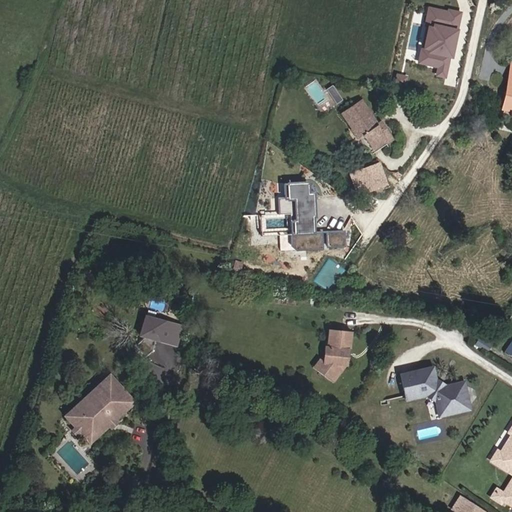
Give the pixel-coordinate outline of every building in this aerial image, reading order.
[(449,56),(459,13),(448,10),(447,16),(440,14),(441,11),(428,8),(425,24),(433,26),(427,51),(425,63),(438,66),(445,68),(448,56),(449,56)] [(425,63),(427,51),(420,49),(418,62),(425,63)] [(443,76),(445,68),(438,66),(436,74),(443,76)] [(404,86),(406,77),(396,75),(394,83),(404,86)] [(511,79),(509,79),(506,92),(508,93),(506,100),(505,100),(502,112),(510,114),(509,116),(511,117),(511,79)] [(338,98),(332,89),(328,92),(334,101),(338,98)] [(404,104),(406,94),(388,90),(385,100),(404,104)] [(373,150),(392,137),(385,128),(384,129),(381,131),(377,124),(361,101),(341,114),(352,129),(356,126),(361,133),(373,150)] [(361,133),(356,126),(352,129),(351,130),(356,137),(361,133)] [(386,184),(379,163),(357,171),(362,183),(354,186),(357,194),(386,184)] [(362,183),(357,171),(350,174),(354,186),(362,183)] [(288,233),(311,233),(311,182),(281,182),(280,212),(294,212),(294,220),(288,220),(288,233)] [(327,244),(344,245),(344,232),(328,231),(327,244)] [(175,346),(181,327),(145,317),(139,336),(142,336),(141,339),(135,345),(145,357),(152,351),(155,340),(175,346)] [(328,329),(327,347),(325,347),(324,361),(323,362),(317,371),(325,377),(327,374),(335,379),(346,364),(342,362),(343,354),(347,350),(350,348),(351,332),(328,329)] [(324,361),(319,358),(312,367),(317,371),(323,362),(324,361)] [(470,409),(463,382),(442,387),(435,382),(432,367),(400,375),(405,396),(431,390),(438,394),(442,415),(470,409)] [(335,379),(327,374),(325,377),(332,382),(335,379)] [(114,420),(134,402),(109,375),(65,416),(75,427),(79,432),(90,443),(109,425),(106,422),(111,418),(114,420)] [(114,420),(111,418),(106,422),(109,425),(111,428),(116,423),(114,420)] [(511,423),(507,431),(511,434),(500,453),(507,457),(500,467),(511,474),(511,479),(509,486),(511,487),(511,423)] [(497,451),(491,461),(500,467),(507,457),(500,453),(497,451)] [(511,487),(506,495),(503,500),(511,506),(511,487)] [(506,495),(498,490),(493,498),(501,504),(503,500),(506,495)] [(485,511),(460,496),(452,510),(455,511),(485,511)]
